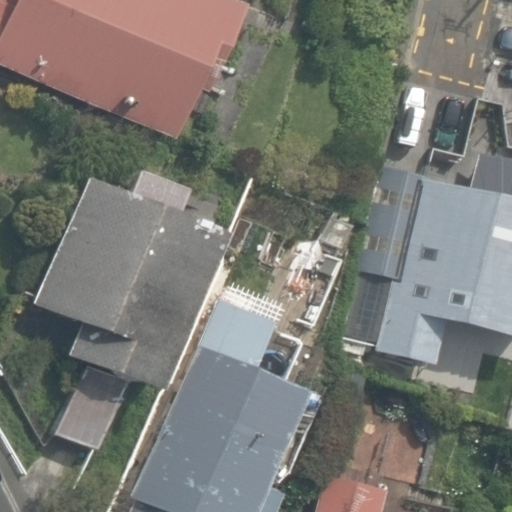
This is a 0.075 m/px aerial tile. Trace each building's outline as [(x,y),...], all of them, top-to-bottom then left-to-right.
[(246,11),(220,0),(12,0),(0,29),(0,64),(187,146),(246,11)] [(511,161),(479,153),(469,194),(379,172),(355,272),(391,280),(374,350),(441,367),(451,326),(511,341),(511,161)] [(223,237),(87,179),(33,306),(79,326),(69,351),(158,389),(223,237)] [(253,511),(306,397),(195,347),(128,495),(166,511),(253,511)] [(104,401),(65,383),(43,430),(81,448),(104,401)] [(379,511),(385,489),(327,473),(316,511),(379,511)]
